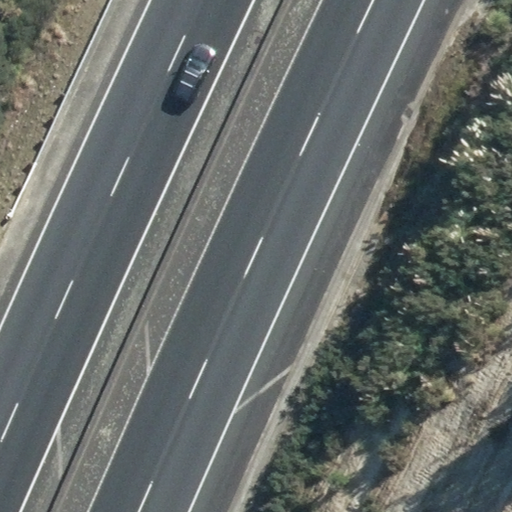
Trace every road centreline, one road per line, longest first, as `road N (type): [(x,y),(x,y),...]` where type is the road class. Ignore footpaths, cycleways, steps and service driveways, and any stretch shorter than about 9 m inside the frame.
road 1 (motorway): [(377,0),(144,511)]
road 2 (motorway): [(0,453),(203,0)]
